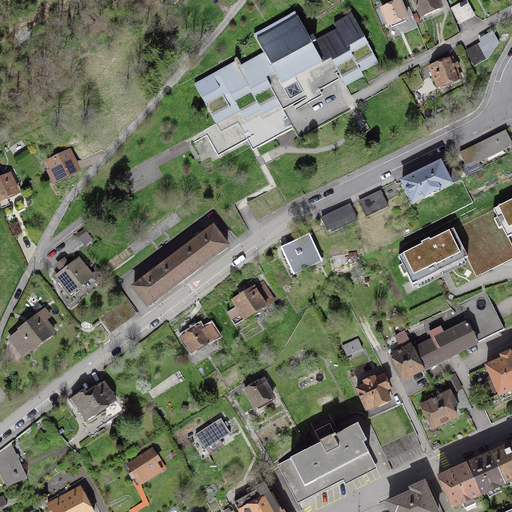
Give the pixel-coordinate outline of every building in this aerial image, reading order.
[(440,8),(436,0),(414,0),(421,16),(440,8)] [(474,15),(466,0),(451,9),(458,23),(474,15)] [(388,26),(407,18),(400,2),(381,10),(388,26)] [(338,72),(345,86),(363,76),(361,72),(378,63),(351,14),(334,24),(337,29),(311,44),(294,13),(253,36),(263,54),(237,67),(234,62),(194,84),(216,124),(204,131),(218,156),(253,137),(259,147),(293,128),(274,93),(284,88),(290,100),(303,93),(305,98),(332,83),(329,77),(338,72)] [(466,52),(474,66),(488,58),(481,44),(466,52)] [(435,83),(437,84),(438,87),(459,78),(455,69),(459,67),(457,63),(453,64),(451,59),(430,67),(434,77),(433,79),(435,83)] [(511,144),(505,130),(471,147),(478,161),(511,145),(511,144)] [(57,180),(77,170),(68,152),(48,161),(57,180)] [(440,163),(401,181),(412,203),(459,181),(449,160),(443,162),(447,170),(444,171),(440,163)] [(9,205),(6,197),(17,192),(9,174),(0,178),(0,205),(1,208),(9,205)] [(259,219),(303,194),(294,177),(249,201),(259,219)] [(380,192),(359,202),(366,217),(387,207),(380,192)] [(511,235),(511,200),(493,210),(507,238),(511,235)] [(350,205),(322,218),(329,233),(357,220),(350,205)] [(173,258),(187,276),(227,246),(213,228),(196,240),(195,238),(187,243),(189,246),(173,258)] [(412,285),(467,257),(453,229),(398,257),(412,285)] [(292,273),(321,259),(309,234),(298,239),(297,236),(294,238),(295,241),(280,248),(292,273)] [(147,306),(187,276),(173,258),(157,269),(156,267),(148,272),(150,275),(134,288),(147,306)] [(57,276),(70,293),(91,277),(78,260),(69,267),(64,260),(57,265),(62,272),(57,276)] [(262,282),(233,300),(237,308),(228,314),(235,325),(265,307),(268,313),(277,308),(273,302),(274,301),(262,282)] [(459,306),(467,324),(477,343),(504,329),(486,292),(459,306)] [(100,318),(109,332),(136,313),(126,300),(100,318)] [(11,339),(23,356),(53,332),(45,321),(49,317),(45,311),(27,324),(28,325),(11,339)] [(430,334),(433,341),(442,360),(477,343),(467,324),(444,335),(441,328),(430,334)] [(202,332),(199,327),(183,337),(192,352),(217,337),(210,327),(202,332)] [(388,351),(401,344),(403,349),(411,345),(405,331),(383,341),(388,351)] [(343,346),(346,354),(361,347),(358,339),(343,346)] [(423,369),(442,360),(433,341),(414,350),(423,369)] [(423,369),(414,350),(411,345),(403,349),(390,355),(402,380),(404,379),(423,369)] [(511,354),(511,355),(510,352),(501,356),(502,359),(486,366),(499,395),(511,389),(511,354)] [(453,392),(461,388),(454,374),(447,378),(453,392)] [(385,390),(389,388),(384,375),(375,379),(374,377),(364,382),(366,385),(357,389),(366,410),(389,400),(385,390)] [(244,390),(255,407),(273,397),(263,379),(260,381),(259,381),(244,390)] [(84,390),(69,400),(74,409),(77,407),(87,424),(96,418),(95,415),(117,402),(109,392),(111,390),(106,382),(104,384),(104,383),(87,394),(84,390)] [(452,408),(457,406),(450,392),(445,394),(421,406),(432,429),(456,417),(452,408)] [(310,423),(321,443),(278,465),(297,502),(373,463),(354,426),(336,436),(330,424),(333,422),(329,414),(310,423)] [(221,418),(195,435),(205,449),(230,433),(221,418)] [(420,445),(414,432),(381,446),(387,459),(420,445)] [(511,480),(511,442),(492,452),(506,483),(511,480)] [(16,455),(12,444),(0,452),(0,467),(0,468),(9,486),(27,478),(19,459),(20,458),(18,454),(16,455)] [(152,449),(128,465),(140,484),(160,471),(155,462),(159,459),(152,449)] [(466,464),(480,495),(506,483),(492,452),(466,464)] [(474,498),(480,495),(466,464),(438,476),(452,507),(474,498)] [(233,500),(239,511),(279,511),(281,511),(271,492),(269,493),(263,482),(255,487),(256,490),(233,500)] [(436,511),(424,483),(411,488),(413,492),(388,503),(392,511),(436,511)] [(92,511),(80,488),(47,505),(50,511),(92,511)]
